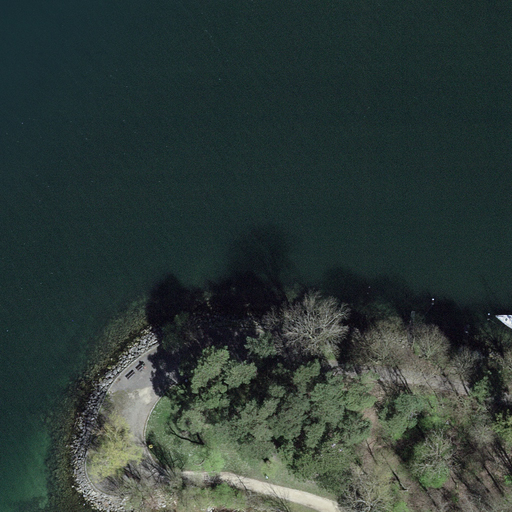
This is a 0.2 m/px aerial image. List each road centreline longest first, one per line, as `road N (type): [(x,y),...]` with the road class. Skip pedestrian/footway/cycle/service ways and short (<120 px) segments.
road 1 (track): [(511,398),(394,364),(279,349),(196,349),(153,379),(133,415),(134,454),(152,468)]
road 2 (track): [(337,511),(152,468)]
